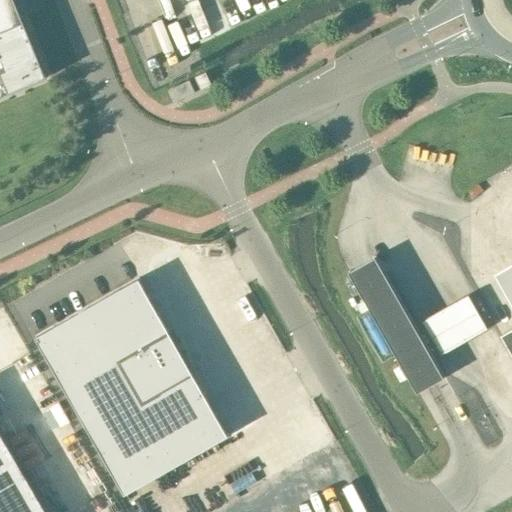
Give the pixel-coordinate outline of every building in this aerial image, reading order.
[(0,0),(0,96),(48,77),(15,0),(0,0)] [(195,76),(201,89),(211,85),(206,72),(195,76)] [(172,88),(178,100),(195,92),(189,80),(172,88)] [(349,272),(417,393),(445,377),(376,256),(349,272)] [(511,263),(495,274),(511,303),(511,263)] [(36,336),(125,494),(229,435),(139,278),(36,336)] [(470,300),(428,323),(445,353),(487,330),(470,300)] [(511,329),(501,335),(511,354),(511,329)] [(49,511),(0,428),(0,511),(49,511)]
